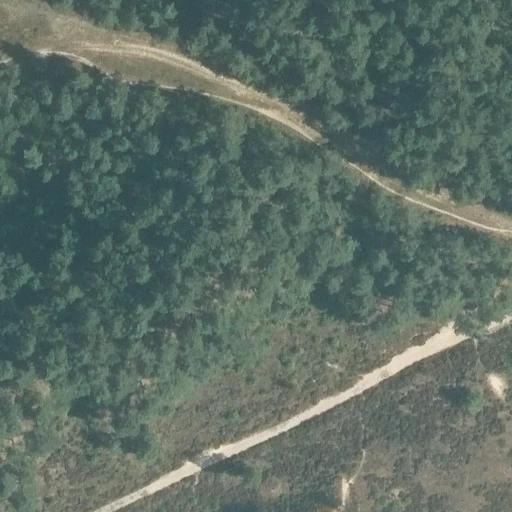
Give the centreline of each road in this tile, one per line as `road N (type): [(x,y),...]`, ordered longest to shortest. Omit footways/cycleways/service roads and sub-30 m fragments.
road 1 (track): [(27,48),(140,49),(200,66),(408,186),(511,220)]
road 2 (track): [(511,312),(104,511)]
